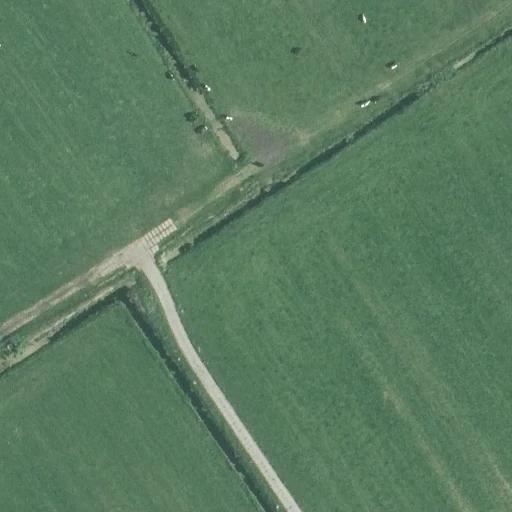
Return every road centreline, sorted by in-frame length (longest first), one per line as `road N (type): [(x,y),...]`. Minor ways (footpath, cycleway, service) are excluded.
road 1 (track): [(291,511),(190,357),(138,251),(100,274)]
road 2 (track): [(138,251),(242,180)]
